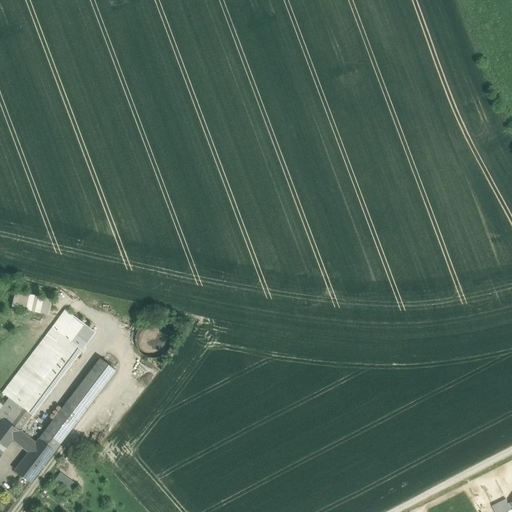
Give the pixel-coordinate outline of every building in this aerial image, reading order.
[(50,299),(15,291),(13,304),(47,312),(50,299)] [(64,311),(47,334),(69,351),(87,327),(64,311)] [(170,347),(171,340),(170,333),(166,327),(160,323),(153,322),(146,324),(140,328),(137,333),(135,340),(137,347),(141,353),(147,357),(154,358),(160,357),(166,353),(170,347)] [(71,352),(76,356),(94,333),(87,327),(69,351),(70,352),(71,352)] [(47,334),(3,392),(8,396),(9,397),(31,414),(32,415),(76,356),(71,352),(70,352),(69,351),(47,334)] [(100,358),(39,438),(55,450),(116,371),(100,358)] [(31,414),(9,397),(0,409),(0,414),(19,430),(31,414)] [(0,414),(0,451),(2,453),(12,439),(19,430),(0,414)] [(31,439),(19,430),(12,439),(23,448),(31,439)] [(28,452),(14,470),(30,482),(55,450),(39,438),(35,443),(28,452)] [(31,439),(23,448),(28,452),(35,443),(31,439)] [(69,491),(73,485),(59,477),(55,482),(69,491)] [(495,511),(506,511),(508,511),(511,510),(506,499),(492,506),(495,511)]
